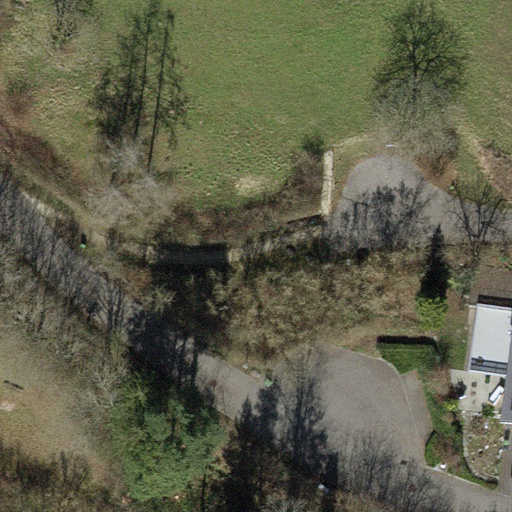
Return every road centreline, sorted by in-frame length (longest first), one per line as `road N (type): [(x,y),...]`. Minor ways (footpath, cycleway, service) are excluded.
road 1 (residential): [(0,189),(83,286),(172,361),(381,483),(465,511)]
road 2 (residential): [(393,201),(511,224)]
